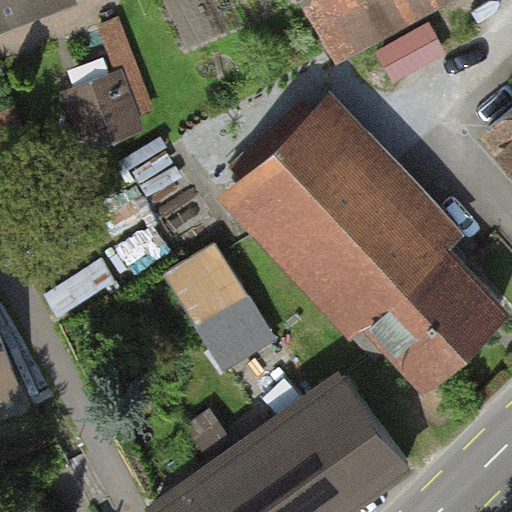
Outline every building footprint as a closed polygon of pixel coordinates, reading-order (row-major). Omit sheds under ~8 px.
[(0,0),(0,34),(90,0),(0,0)] [(298,0),(324,50),(422,0),(298,0)] [(433,29),(381,57),(398,89),(451,60),(433,29)] [(74,129),(111,115),(95,71),(58,85),(74,129)] [(502,293),(325,95),(214,194),(347,344),(369,325),(411,373),(502,293)] [(511,101),(472,138),(511,182),(511,101)] [(224,250),(170,280),(196,328),(250,298),(224,250)] [(0,343),(0,410),(22,402),(0,343)] [(351,374),(158,511),(346,511),(415,463),(351,374)]
